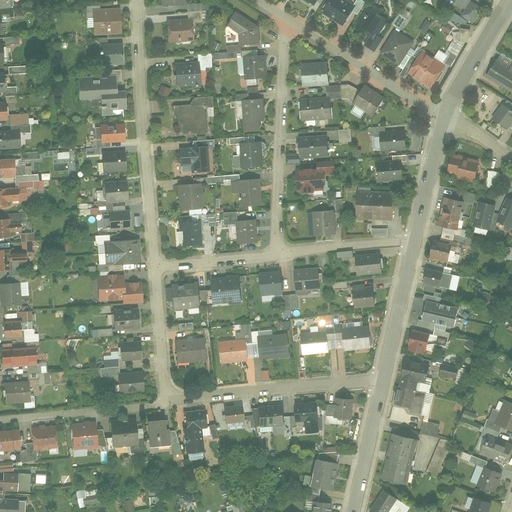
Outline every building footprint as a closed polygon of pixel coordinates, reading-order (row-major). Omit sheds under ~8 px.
[(329,0),(322,13),(344,25),(354,7),(342,0),(329,0)] [(471,1),(462,16),(472,23),(482,8),(471,1)] [(187,12),(207,12),(207,4),(187,4),(187,12)] [(403,8),(399,13),(407,18),(410,14),(403,8)] [(355,28),(371,38),(383,19),(368,9),(355,28)] [(121,32),(119,11),(92,13),(94,34),(121,32)] [(226,27),(238,34),(239,45),(259,44),(258,25),(235,12),(226,27)] [(195,41),(194,19),(166,20),(167,42),(195,41)] [(395,27),(377,51),(398,65),(415,41),(395,27)] [(446,64),(450,67),(464,46),(453,39),(439,60),(446,64)] [(100,67),(122,66),(121,47),(99,48),(100,67)] [(425,50),(408,74),(430,89),(446,64),(439,60),(425,50)] [(263,77),(261,56),(244,58),(245,79),(263,77)] [(511,70),(495,60),(485,76),(511,92),(511,70)] [(202,84),(199,63),(175,66),(178,87),(202,84)] [(302,86),(331,85),(330,65),(301,66),(302,86)] [(24,66),(7,67),(8,74),(24,73),(24,66)] [(77,81),(78,101),(98,100),(99,110),(127,108),(126,90),(117,90),(116,79),(77,81)] [(340,100),(347,100),(374,116),(383,103),(351,83),(339,84),(340,100)] [(159,94),(168,97),(171,89),(161,86),(159,94)] [(262,99),(242,100),(245,132),(258,131),(258,122),(263,122),(262,99)] [(303,100),(303,119),(318,119),(318,99),(303,100)] [(318,99),(318,119),(333,119),(333,99),(318,99)] [(177,106),(179,136),(208,133),(205,104),(177,106)] [(511,122),(511,111),(502,105),(492,120),(507,130),(511,122)] [(125,144),(124,127),(99,129),(100,145),(125,144)] [(351,129),(338,130),(339,143),(352,142),(351,129)] [(0,131),(0,150),(22,150),(21,131),(0,131)] [(384,152),(407,150),(405,132),(383,134),(384,152)] [(229,138),(230,146),(239,146),(240,157),(233,157),(234,168),(262,166),(261,143),(245,143),(245,138),(229,138)] [(301,142),(302,159),(316,159),(315,141),(301,142)] [(315,141),(316,159),(331,158),(330,141),(315,141)] [(179,153),(180,166),(190,165),(191,172),(210,171),(209,149),(191,149),(191,153),(179,153)] [(102,173),(126,171),(125,153),(101,155),(102,173)] [(465,155),(452,153),(448,174),(459,176),(459,179),(476,182),(480,161),(464,158),(465,155)] [(2,160),(3,178),(15,178),(15,160),(2,160)] [(380,165),(381,183),(404,181),(403,163),(380,165)] [(298,172),(299,191),(326,189),(325,170),(298,172)] [(486,182),(495,183),(496,172),(487,171),(486,182)] [(238,182),(240,208),(260,206),(259,181),(238,182)] [(129,199),(127,183),(105,185),(106,201),(129,199)] [(178,187),(180,211),(202,209),(200,185),(178,187)] [(0,188),(0,209),(3,209),(3,204),(16,204),(16,189),(0,188)] [(357,218),(393,219),(394,193),(358,191),(357,218)] [(463,203),(473,204),(475,194),(464,192),(463,203)] [(438,225),(458,230),(464,203),(445,199),(438,225)] [(511,201),(507,199),(497,222),(511,228),(511,227),(511,201)] [(496,206),(479,202),(474,225),(491,229),(496,206)] [(312,212),(313,237),(333,236),(332,211),(312,212)] [(129,229),(128,212),(109,213),(110,230),(129,229)] [(215,225),(215,214),(203,215),(204,226),(215,225)] [(10,218),(0,218),(0,237),(11,236),(10,218)] [(237,222),(238,245),(256,244),(255,221),(237,222)] [(181,224),(183,245),(202,244),(200,222),(181,224)] [(124,241),(126,264),(142,263),(139,240),(124,241)] [(430,255),(449,261),(453,246),(434,240),(430,255)] [(108,243),(110,266),(126,264),(124,241),(108,243)] [(0,250),(0,271),(12,270),(11,250),(0,250)] [(352,259),(354,277),(382,275),(380,257),(352,259)] [(295,291),(318,290),(317,270),(293,272),(295,291)] [(430,286),(429,291),(440,294),(445,274),(428,270),(424,284),(430,286)] [(260,275),(262,296),(283,294),(281,273),(260,275)] [(122,304),(142,303),(141,287),(124,288),(124,277),(98,279),(99,300),(122,299),(122,304)] [(214,304),(242,302),(240,279),(212,281),(214,304)] [(0,285),(0,304),(0,307),(17,306),(17,284),(0,285)] [(185,286),(187,308),(200,307),(198,285),(185,286)] [(355,308),(376,305),(374,285),(353,288),(355,308)] [(172,287),(175,310),(187,308),(185,286),(172,287)] [(296,294),(282,295),(284,311),(298,309),(296,294)] [(428,301),(423,321),(439,325),(444,305),(428,301)] [(444,305),(439,325),(454,329),(459,309),(444,305)] [(113,330),(139,329),(138,312),(112,313),(113,330)] [(0,321),(1,337),(22,336),(21,320),(0,321)] [(342,352),(372,350),(370,326),(341,329),(342,352)] [(301,335),(304,356),(328,354),(326,332),(301,335)] [(429,335),(413,332),(408,351),(424,355),(429,335)] [(260,338),(264,361),(292,357),(288,333),(260,338)] [(177,342),(179,365),(207,362),(205,339),(177,342)] [(218,343),(220,365),(247,362),(245,340),(218,343)] [(119,362),(142,360),(141,343),(118,345),(119,362)] [(0,348),(0,371),(28,369),(28,364),(37,364),(36,346),(0,348)] [(405,362),(396,405),(411,408),(416,383),(427,386),(431,368),(405,362)] [(456,380),(459,369),(441,364),(438,375),(456,380)] [(120,393),(145,392),(144,374),(119,376),(120,393)] [(2,387),(2,404),(31,402),(30,385),(2,387)] [(350,400),(335,398),(333,418),(348,419),(350,400)] [(495,425),(511,431),(511,403),(505,400),(495,425)] [(317,405),(293,407),(295,423),(305,423),(306,434),(319,433),(317,405)] [(283,406),(270,407),(272,426),(285,425),(283,406)] [(244,424),(243,407),(223,408),(224,425),(244,424)] [(270,407),(257,408),(259,428),(272,426),(270,407)] [(206,411),(180,414),(186,455),(203,453),(200,427),(208,426),(206,411)] [(166,418),(147,420),(148,435),(167,433),(166,418)] [(138,444),(136,421),(112,424),(114,446),(138,444)] [(95,424),(70,425),(72,451),(96,449),(95,424)] [(58,448),(56,427),(32,430),(34,450),(58,448)] [(0,451),(21,449),(19,430),(0,431),(0,451)] [(481,453),(506,464),(511,449),(511,445),(488,435),(481,453)] [(420,442),(393,436),(388,458),(414,464),(420,442)] [(414,464),(388,458),(383,480),(409,486),(414,464)] [(315,460),(309,488),(325,491),(330,463),(315,460)] [(492,492),(499,475),(484,469),(477,486),(492,492)] [(20,494),(22,475),(4,473),(2,492),(20,494)] [(35,484),(45,484),(45,475),(35,475),(35,484)] [(104,484),(107,494),(119,491),(116,481),(104,484)] [(97,489),(76,492),(78,507),(99,504),(97,489)] [(385,491),(371,511),(389,511),(390,511),(398,499),(385,491)] [(122,502),(125,511),(134,510),(131,499),(122,502)] [(469,511),(488,511),(491,504),(474,499),(469,511)] [(0,511),(21,511),(22,503),(0,500),(0,511)] [(312,501),(311,511),(323,511),(325,502),(312,501)]
